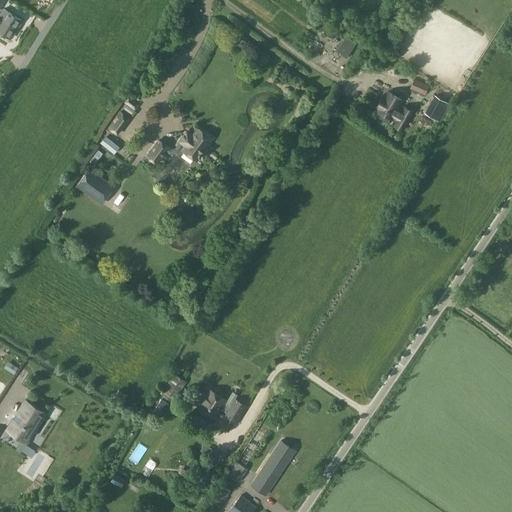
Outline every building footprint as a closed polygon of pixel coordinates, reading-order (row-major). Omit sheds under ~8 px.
[(0,31),(10,38),(22,20),(7,10),(1,20),(0,19),(0,31)] [(347,58),(357,43),(346,36),(336,51),(347,58)] [(414,79),(410,89),(425,95),(429,85),(414,79)] [(402,99),(388,92),(386,97),(383,95),(376,107),(379,109),(378,110),(391,118),(392,116),(397,119),(394,125),(403,129),(413,112),(404,107),(403,109),(398,106),(402,99)] [(435,95),(426,112),(441,120),(450,104),(435,95)] [(134,110),(138,105),(129,98),(125,103),(134,110)] [(119,134),(130,119),(121,112),(110,127),(119,134)] [(213,138),(199,128),(193,135),(187,131),(180,140),(188,146),(185,151),(195,158),(198,154),(203,157),(210,147),(208,145),(213,138)] [(159,164),(171,148),(160,140),(148,156),(159,164)] [(77,188),(102,205),(114,188),(89,170),(77,188)] [(13,364),(8,371),(13,374),(18,368),(13,364)] [(186,382),(175,374),(162,395),(165,396),(157,409),(162,412),(170,400),(173,402),(186,382)] [(220,412),(227,416),(232,406),(226,402),(227,400),(207,388),(202,397),(206,400),(199,411),(215,421),(220,412)] [(25,399),(6,429),(27,442),(45,411),(25,399)] [(227,416),(226,417),(234,422),(246,404),(236,399),(232,406),(227,416)] [(244,444),(252,449),(260,434),(252,430),(244,444)] [(265,495),(295,450),(282,441),(252,486),(265,495)] [(205,443),(200,450),(220,463),(226,455),(215,448),(214,450),(205,443)] [(236,460),(245,463),(250,449),(241,446),(236,460)] [(237,462),(229,474),(238,481),(246,468),(237,462)] [(115,474),(112,481),(122,486),(125,479),(115,474)] [(230,492),(222,487),(217,495),(225,500),(230,492)] [(251,511),(255,507),(241,496),(228,511),(229,511),(251,511)]
